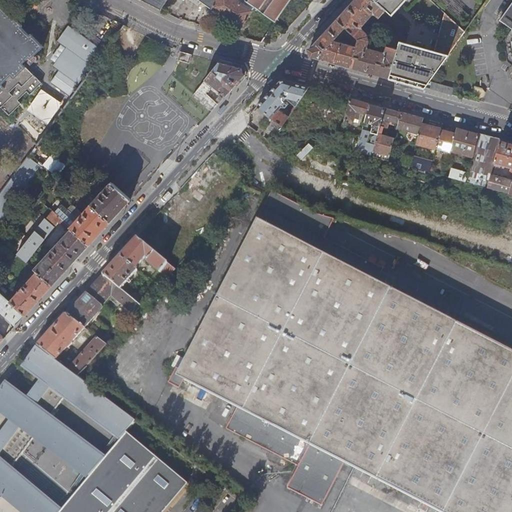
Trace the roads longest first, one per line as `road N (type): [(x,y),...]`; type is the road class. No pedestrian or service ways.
road 1 (residential): [(280,61),(0,371)]
road 2 (residential): [(280,61),(511,125)]
road 3 (residential): [(112,0),(178,32),(280,61)]
